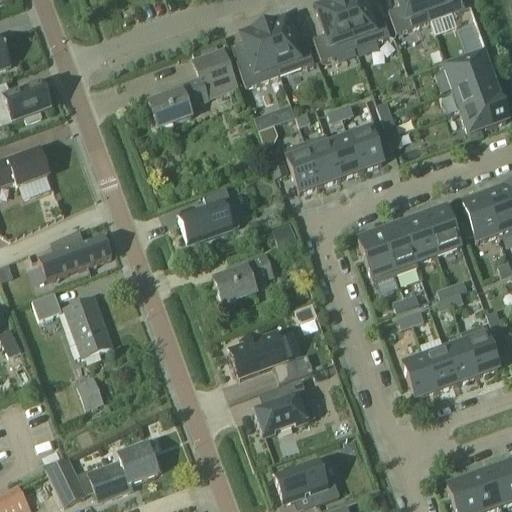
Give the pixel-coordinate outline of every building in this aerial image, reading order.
[(348,1),(337,5),(355,53),(389,41),(381,18),(369,23),(360,0),(352,0),(348,2),(348,1)] [(396,38),(430,26),(420,0),(395,0),(399,12),(388,16),(396,38)] [(420,0),(430,26),(464,14),(458,0),(420,0)] [(321,66),(355,53),(337,5),(327,9),(315,14),(324,39),(312,43),(321,66)] [(272,29),(262,32),(279,81),(313,69),(305,46),(293,50),(284,25),(273,29),(272,29)] [(245,93),(279,81),(262,32),(251,36),(251,37),(239,41),(248,66),(237,71),(245,93)] [(0,74),(10,71),(0,44),(0,74)] [(174,97),(148,107),(157,134),(190,122),(187,113),(207,106),(207,104),(236,93),(231,80),(222,54),(218,55),(215,47),(200,53),(203,61),(192,65),(199,82),(172,92),(174,97)] [(451,96),(490,82),(482,59),(443,73),(451,96)] [(459,117),(498,103),(490,82),(451,96),(459,117)] [(40,88),(9,99),(5,88),(0,89),(0,131),(24,123),(26,128),(41,123),(39,117),(49,114),(40,88)] [(506,125),(498,103),(459,117),(467,139),(506,125)] [(380,122),(389,118),(385,107),(376,110),(380,122)] [(349,111),(338,115),(341,124),(353,120),(349,111)] [(330,128),(341,124),(338,115),(326,119),(330,128)] [(306,118),(295,122),(298,132),(309,128),(306,118)] [(389,118),(380,122),(384,133),(393,130),(389,118)] [(266,119),(253,123),(258,135),(270,131),(266,119)] [(348,142),(360,176),(381,169),(369,134),(348,142)] [(324,139),(304,147),(319,191),(340,184),(324,139)] [(324,139),(340,184),(360,176),(348,142),(328,149),(324,139)] [(397,140),(388,143),(392,155),(401,152),(397,140)] [(298,199),(319,191),(304,147),(282,155),(298,199)] [(7,163),(0,165),(0,188),(14,184),(17,192),(47,181),(38,156),(8,167),(7,163)] [(281,161),(268,166),(274,183),(287,179),(281,161)] [(224,172),(211,176),(216,189),(228,184),(224,172)] [(225,193),(202,201),(207,213),(178,224),(188,249),(239,230),(225,193)] [(484,200),(499,244),(511,239),(511,211),(505,193),(484,200)] [(499,244),(484,200),(461,208),(475,248),(497,240),(499,244)] [(445,214),(422,222),(436,261),(459,253),(445,214)] [(416,268),(436,261),(422,222),(401,230),(416,273),(417,273),(416,268)] [(289,229),(271,235),(275,247),(293,240),(289,229)] [(416,273),(401,230),(379,237),(395,281),(416,273)] [(372,289),(395,281),(379,237),(357,246),(372,289)] [(57,258),(37,265),(45,287),(111,263),(103,241),(79,250),(77,243),(55,251),(57,258)] [(212,284),(222,310),(255,298),(251,288),(271,281),(263,259),(236,269),(238,274),(212,284)] [(508,268),(497,272),(500,282),(511,277),(508,268)] [(7,271),(0,273),(0,286),(11,282),(7,271)] [(463,286),(449,291),(453,301),(459,299),(466,296),(463,286)] [(449,291),(436,296),(440,306),(448,303),(453,301),(449,291)] [(38,326),(61,317),(54,299),(31,307),(38,326)] [(453,301),(448,303),(451,313),(463,309),(459,299),(453,301)] [(403,304),(407,313),(418,309),(415,300),(403,304)] [(440,306),(436,307),(437,310),(440,317),(451,313),(448,303),(440,306)] [(81,363),(111,352),(93,304),(64,314),(81,363)] [(407,313),(403,304),(392,308),(395,317),(407,313)] [(485,304),(480,306),(485,318),(489,317),(485,304)] [(408,321),(411,330),(423,326),(419,317),(408,321)] [(486,321),(490,331),(499,328),(495,317),(486,321)] [(400,334),(411,330),(408,321),(397,325),(400,334)] [(503,339),(499,328),(490,331),(494,342),(503,339)] [(460,338),(476,382),(497,374),(481,330),(460,338)] [(0,338),(0,346),(8,362),(20,355),(10,334),(0,338)] [(443,355),(456,389),(476,382),(460,338),(463,348),(443,355)] [(306,361),(284,366),(275,341),(259,347),(258,343),(239,350),(241,354),(228,359),(237,384),(272,372),(278,389),(312,376),(306,361)] [(456,389),(443,355),(424,362),(422,357),(421,357),(435,396),(456,389)] [(414,404),(435,396),(421,357),(400,365),(414,404)] [(262,442),(314,423),(300,386),(278,394),(282,406),(253,416),(262,442)] [(85,414),(103,408),(97,391),(79,397),(85,414)] [(76,480),(86,500),(94,497),(98,507),(131,495),(129,489),(157,478),(157,477),(160,476),(156,464),(152,466),(146,449),(117,460),(119,467),(88,479),(87,476),(76,480)] [(62,511),(65,511),(86,502),(86,500),(76,480),(68,464),(44,476),(62,511)] [(283,509),(311,498),(316,510),(338,502),(334,490),(329,491),(320,466),(273,483),(283,509)] [(500,511),(511,506),(511,480),(508,469),(488,477),(500,511)] [(477,511),(497,511),(500,511),(488,477),(467,484),(477,511)] [(453,511),(477,511),(467,484),(446,492),(453,511)]
